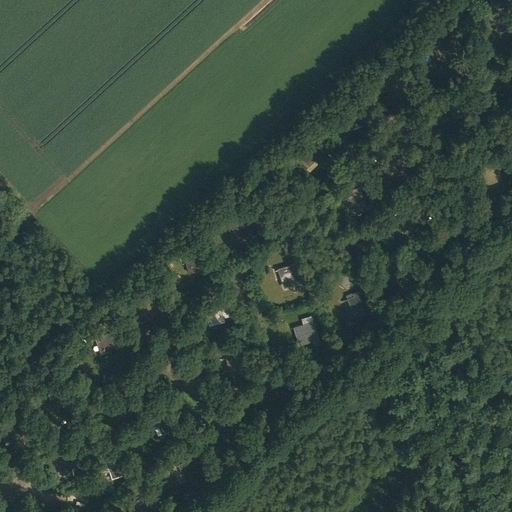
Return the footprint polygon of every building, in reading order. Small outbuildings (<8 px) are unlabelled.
[(511,23),(507,8),(491,13),(497,32),(511,26),(511,23)] [(451,23),(433,29),(440,49),(457,43),(451,23)] [(403,67),(387,72),(393,89),(409,84),(403,67)] [(460,91),(443,97),(445,105),(447,104),(453,119),(468,114),(460,91)] [(362,105),(346,110),(352,127),(368,122),(362,105)] [(308,166),(323,152),(314,142),(317,139),(313,135),(310,138),(313,141),(296,156),(298,158),(299,157),(308,166)] [(399,150),(383,156),(390,173),(405,167),(399,150)] [(501,179),(495,162),(480,167),(486,184),(501,179)] [(365,204),(358,186),(350,189),(352,193),(345,196),(351,210),(365,204)] [(413,204),(397,209),(402,226),(418,222),(413,204)] [(466,211),(451,217),(458,233),(473,227),(466,211)] [(243,215),(226,221),(232,240),(249,235),(243,215)] [(188,273),(205,268),(200,249),(197,250),(196,247),(191,249),(190,246),(181,248),(188,273)] [(277,268),(283,287),(294,284),(295,287),(304,284),(301,273),(298,274),(294,262),(277,268)] [(413,262),(397,266),(402,283),(418,279),(413,262)] [(360,293),(359,290),(352,293),(353,295),(346,298),(353,315),(363,311),(365,315),(372,312),(364,291),(360,293)] [(163,312),(155,294),(143,299),(151,317),(163,312)] [(228,304),(205,310),(209,325),(224,321),(223,317),(231,315),(228,304)] [(313,321),(294,326),(299,344),(318,339),(313,321)] [(110,331),(94,338),(100,354),(116,348),(110,331)] [(245,353),(226,358),(229,373),(249,368),(245,353)] [(291,378),(276,381),(279,395),(295,391),(291,378)] [(61,386),(47,394),(54,407),(68,400),(61,386)] [(121,400),(109,406),(116,418),(127,413),(121,400)] [(164,405),(150,412),(152,416),(149,417),(153,426),(157,424),(161,434),(173,428),(171,424),(173,423),(164,405)] [(220,430),(223,439),(228,437),(232,445),(243,441),(235,424),(236,423),(231,412),(224,415),(228,427),(220,430)] [(15,416),(0,427),(12,443),(26,431),(15,416)] [(117,449),(100,455),(103,464),(107,463),(112,478),(126,473),(117,449)] [(73,472),(69,453),(57,455),(61,475),(73,472)] [(193,457),(178,464),(186,480),(195,475),(196,477),(202,475),(193,457)] [(152,495),(136,504),(140,511),(159,511),(161,511),(152,495)]
